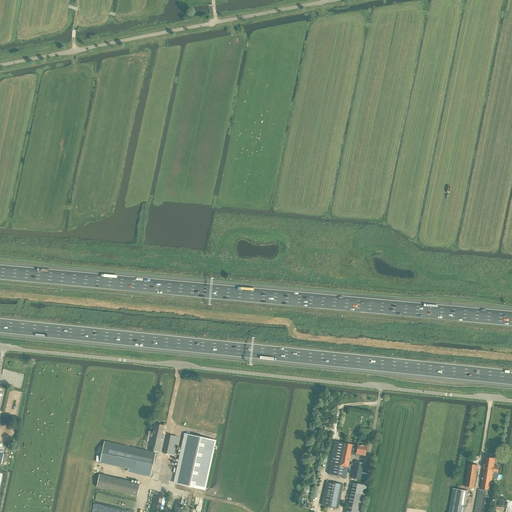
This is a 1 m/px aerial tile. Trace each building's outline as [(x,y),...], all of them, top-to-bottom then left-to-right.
[(153,432),(149,431),(148,435),(151,436),(150,437),(151,437),(149,450),(158,452),(164,426),(154,423),(153,432)] [(185,433),(174,483),(205,490),(216,440),(185,433)] [(173,455),(178,437),(168,434),(163,453),(173,455)] [(357,445),(335,441),(328,474),(346,477),(351,454),(356,455),(356,453),(365,455),(367,446),(358,444),(357,445)] [(110,443),(105,464),(128,469),(127,471),(150,476),(155,453),(110,443)] [(498,472),(499,467),(494,466),(495,458),(485,457),(483,468),(480,489),(490,490),(493,473),(495,473),(496,472),(498,472)] [(360,479),(363,463),(355,461),(351,477),(360,479)] [(474,488),(477,465),(468,464),(465,486),(474,488)] [(99,475),(96,487),(136,496),(139,484),(99,475)] [(326,481),(322,504),(328,506),(338,508),(343,484),(333,482),(333,483),(326,481)] [(358,511),(361,503),(363,503),(367,486),(353,482),(346,511),(358,511)] [(464,511),(468,491),(453,488),(448,511),(464,511)] [(489,511),(493,492),(478,489),(474,511),(489,511)]
